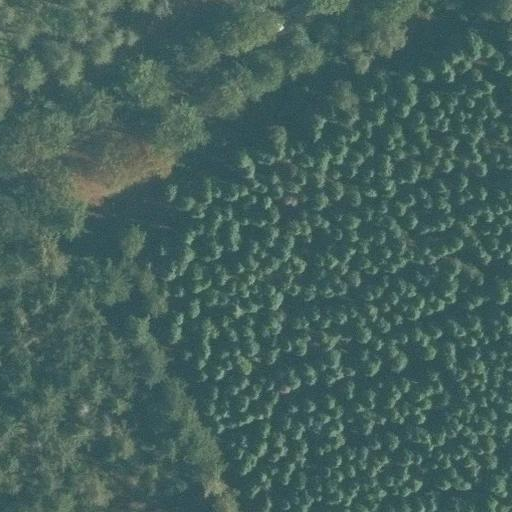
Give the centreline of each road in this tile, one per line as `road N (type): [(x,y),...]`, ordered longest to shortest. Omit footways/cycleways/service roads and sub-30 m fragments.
road 1 (track): [(241,511),(43,157)]
road 2 (unclassified): [(0,180),(339,0)]
road 3 (track): [(168,381),(511,286)]
